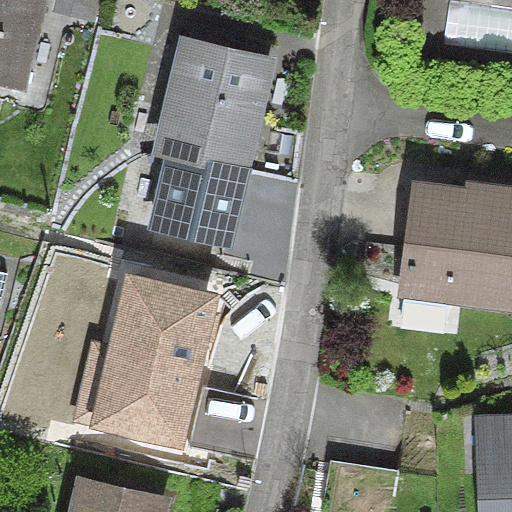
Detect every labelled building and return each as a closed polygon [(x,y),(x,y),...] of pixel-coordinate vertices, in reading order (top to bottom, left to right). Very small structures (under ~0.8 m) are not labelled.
[(62,0),(0,0),(0,100),(31,109),(62,0)] [(268,57),(183,38),(158,149),(171,152),(154,226),(227,242),(232,219),(255,119),(268,57)] [(511,188),(416,177),(401,298),(511,311),(511,188)] [(209,292),(134,275),(111,377),(185,394),(209,292)] [(511,511),(511,416),(475,417),(477,511),(511,511)] [(173,511),(176,494),(68,474),(60,511),(173,511)]
